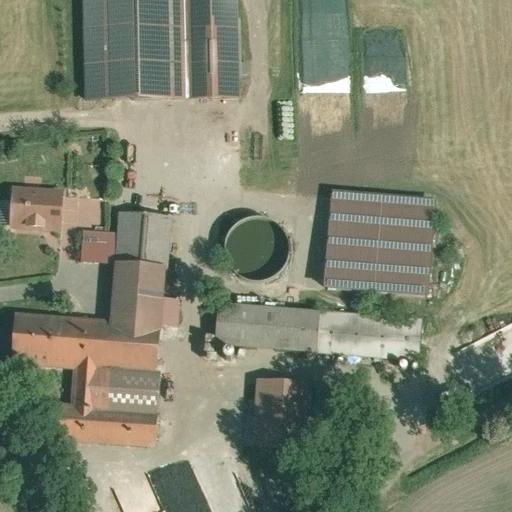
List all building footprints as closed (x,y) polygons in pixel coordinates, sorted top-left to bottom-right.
[(98,0),(100,106),(100,113),(232,111),(230,0),(98,0)] [(95,191),(94,174),(79,175),(80,192),(95,191)] [(63,194),(13,192),(12,233),(62,235),(63,194)] [(426,297),(432,201),(326,194),(320,289),(426,297)] [(113,270),(107,325),(14,319),(11,370),(49,372),(72,373),(69,408),(53,407),(41,407),(39,444),(60,446),(154,451),(156,413),(99,410),(101,375),(155,378),(156,364),(171,221),(119,215),(116,236),(113,270)] [(278,246),(270,237),(259,231),(247,230),(235,234),(226,241),(220,252),(219,264),(222,275),(230,285),(239,291),(253,292),(265,289),(275,281),(280,270),(281,258),(278,246)] [(113,270),(116,236),(84,235),(80,267),(113,270)] [(0,283),(0,306),(40,301),(37,278),(0,283)] [(210,317),(207,356),(413,369),(416,327),(312,320),(312,323),(210,317)] [(303,393),(250,392),(248,452),(302,453),(302,438),(303,393)]
